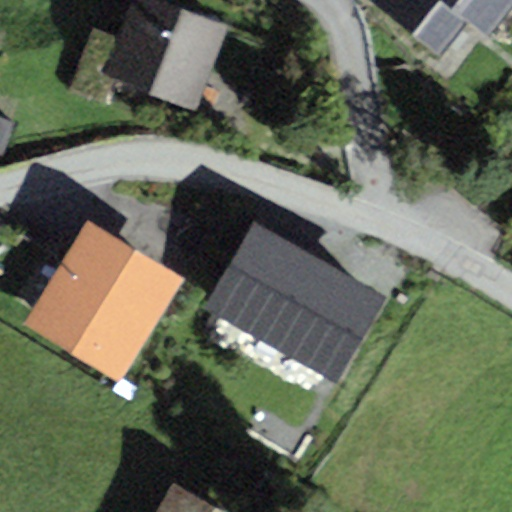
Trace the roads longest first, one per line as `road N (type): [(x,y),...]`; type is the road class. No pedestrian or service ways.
road 1 (residential): [(383,222),(243,172),(133,168),(0,198)]
road 2 (residential): [(330,0),(352,49),(383,222)]
road 3 (residential): [(511,291),(383,222)]
